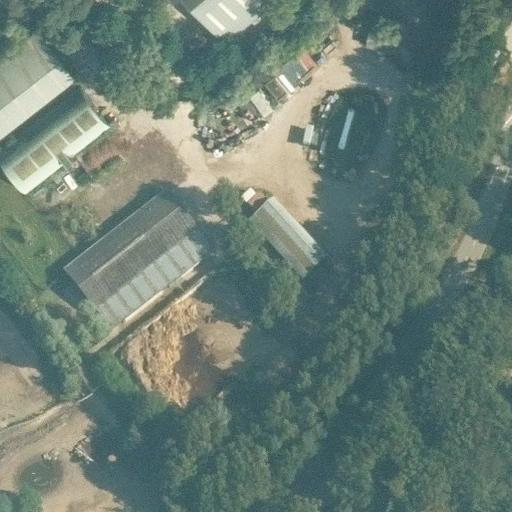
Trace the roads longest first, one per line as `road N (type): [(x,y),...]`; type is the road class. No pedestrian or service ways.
road 1 (track): [(401,111),(382,167),(360,188),(326,192),(291,183),(278,142),(305,96),(329,80),(357,78),(389,91)]
road 2 (track): [(57,33),(92,53),(116,96),(163,131),(278,142)]
road 3 (track): [(190,11),(179,30),(197,213)]
